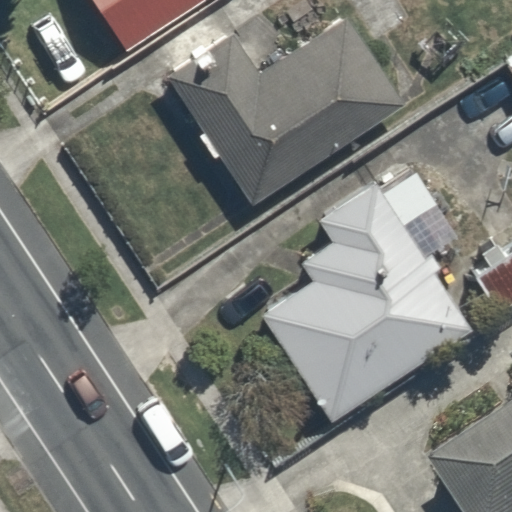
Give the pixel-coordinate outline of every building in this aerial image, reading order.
[(185,0),(99,0),(123,39),(185,0)] [(248,0),(231,0),(150,44),(230,194),(391,109),(336,6),(271,41),(248,0)] [(511,51),(503,56),(511,70),(511,51)] [(472,318),(382,170),(329,202),(340,220),(295,248),(310,272),(258,304),(322,409),(472,318)] [(511,216),(453,251),(487,311),(511,297),(511,216)] [(511,511),(511,406),(434,459),(469,511),(511,511)]
